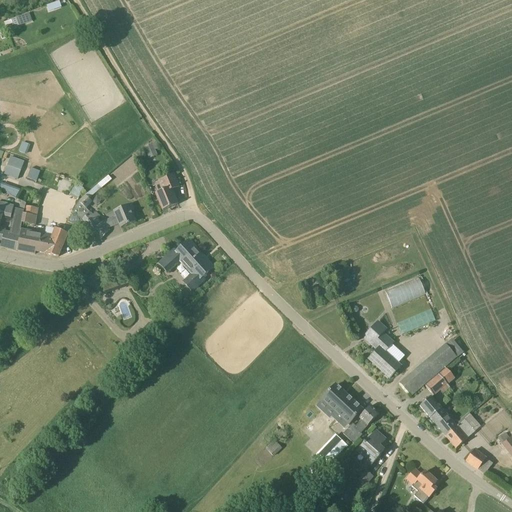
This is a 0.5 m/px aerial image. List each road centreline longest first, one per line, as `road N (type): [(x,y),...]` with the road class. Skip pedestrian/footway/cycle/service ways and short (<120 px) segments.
road 1 (unclassified): [(404,420),(196,216),(68,265),(0,255)]
road 2 (track): [(196,216),(184,175),(80,0)]
road 3 (unclassified): [(511,505),(404,420)]
